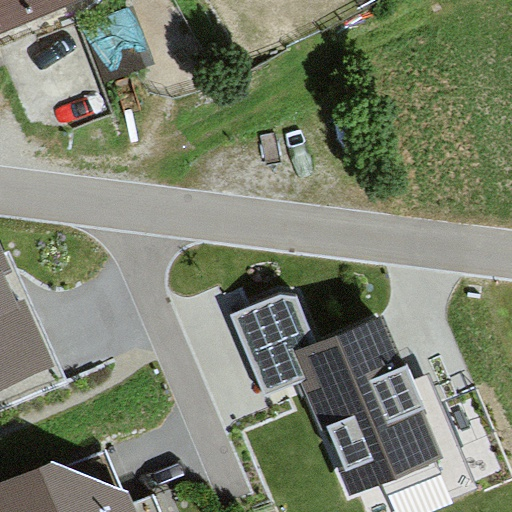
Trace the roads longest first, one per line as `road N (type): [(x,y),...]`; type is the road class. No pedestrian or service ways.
road 1 (residential): [(511,253),(119,200),(0,192)]
road 2 (track): [(454,0),(168,151),(119,200)]
